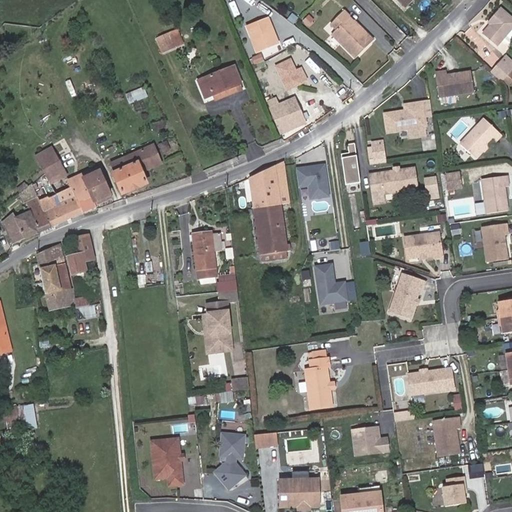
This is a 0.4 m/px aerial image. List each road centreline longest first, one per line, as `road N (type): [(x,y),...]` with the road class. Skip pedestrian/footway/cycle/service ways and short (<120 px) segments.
road 1 (residential): [(467,0),(321,135),(93,221)]
road 2 (residential): [(93,221),(128,511)]
road 3 (residential): [(511,279),(460,288),(450,302),(454,343),(385,354)]
